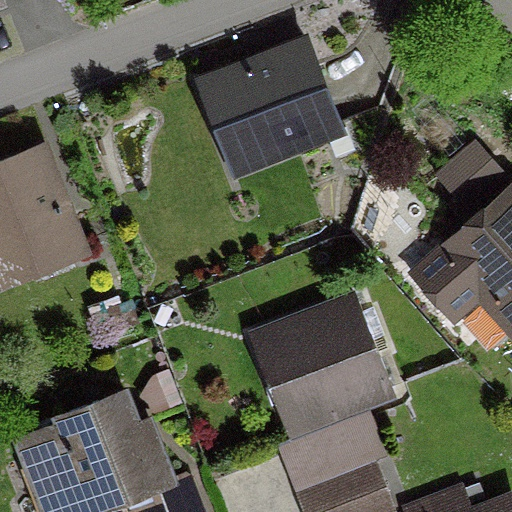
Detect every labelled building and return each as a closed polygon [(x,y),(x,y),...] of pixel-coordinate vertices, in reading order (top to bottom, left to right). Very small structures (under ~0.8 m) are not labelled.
[(335,127),(303,42),(201,82),(222,134),(239,128),(251,159),(335,127)] [(498,179),(468,145),(434,175),(464,209),(498,179)] [(74,248),(34,147),(0,159),(0,257),(15,251),(22,268),(74,248)] [(511,330),(511,194),(445,253),(439,246),(408,273),(447,318),(477,292),(511,330)] [(353,300),(266,334),(300,421),(387,387),(353,300)] [(15,439),(43,511),(86,511),(164,482),(141,421),(129,425),(116,392),(54,416),(57,423),(15,439)] [(352,468),(299,488),(307,511),(315,511),(328,508),(362,494),(352,468)] [(390,511),(381,487),(362,494),(328,508),(329,511),(390,511)] [(410,511),(511,511),(508,502),(481,511),(458,511),(451,492),(409,508),(410,511)]
